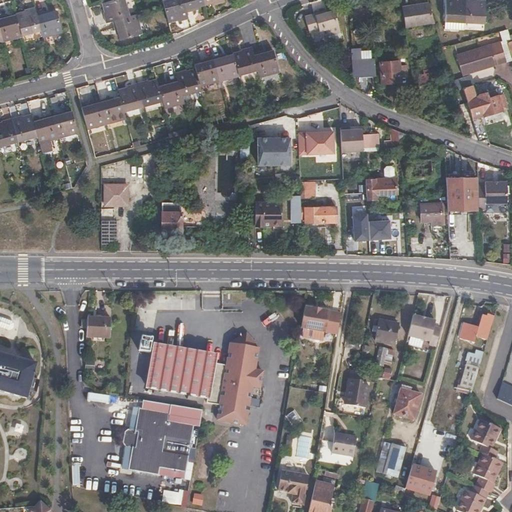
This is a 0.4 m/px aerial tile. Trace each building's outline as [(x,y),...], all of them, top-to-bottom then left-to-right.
[(103,14),(106,25),(113,23),(127,19),(122,0),(118,0),(103,4),(106,13),(103,14)] [(176,18),(187,14),(185,8),(182,0),(162,0),(167,17),(175,14),(176,18)] [(464,22),(464,0),(453,0),(453,1),(444,1),(443,21),(464,22)] [(474,0),(472,0),(464,0),(464,22),(484,23),(485,3),(474,3),(474,0)] [(435,22),(428,1),(401,5),(405,27),(435,22)] [(17,17),(22,36),(41,30),(37,14),(35,9),(26,12),(26,14),(17,17)] [(41,30),(43,36),(62,31),(57,11),(47,14),(46,12),(37,14),(41,30)] [(333,11),(323,13),(322,11),(303,17),(308,34),(317,31),(319,36),(339,29),(333,11)] [(0,18),(0,30),(3,41),(22,36),(17,17),(7,20),(6,16),(0,18)] [(118,32),(120,42),(139,37),(135,17),(127,19),(113,23),(115,32),(118,32)] [(464,22),(443,21),(443,29),(463,31),(464,22)] [(341,36),(339,29),(319,36),(321,43),(341,36)] [(506,61),(500,41),(457,55),(462,75),(506,61)] [(357,61),(372,60),(372,51),(362,51),(361,48),(351,49),(353,78),(358,77),(357,61)] [(256,57),(254,50),(244,53),(245,55),(234,58),(239,78),(260,73),(256,57)] [(260,73),(262,79),(281,74),(275,54),(266,57),(265,54),(256,57),(260,73)] [(220,83),(239,78),(234,58),(225,61),(224,58),(214,61),(220,83)] [(376,78),(374,60),(372,60),(357,61),(358,77),(358,79),(376,78)] [(195,69),(197,75),(200,89),(220,83),(214,61),(204,64),(205,66),(195,69)] [(381,63),(383,84),(402,82),(401,62),(381,63)] [(424,72),(424,75),(417,77),(422,96),(428,95),(427,88),(433,86),(429,70),(424,72)] [(186,75),(177,77),(179,84),(183,99),(202,94),(200,89),(197,75),(187,77),(186,75)] [(160,92),(158,85),(149,87),(149,84),(139,87),(145,109),(163,104),(160,92)] [(183,99),(179,84),(169,86),(170,89),(160,92),(163,104),(165,111),(185,106),(183,99)] [(476,100),(472,85),(462,88),(478,141),(479,141),(480,141),(488,138),(483,122),(479,123),(478,118),(508,109),(503,95),(500,96),(499,90),(479,96),(476,100)] [(145,109),(139,87),(129,90),(130,92),(119,95),(121,101),(124,115),(145,109)] [(112,100),(102,103),(108,126),(126,121),(124,115),(121,101),(112,103),(112,100)] [(108,126),(102,103),(92,106),(93,108),(82,111),(88,131),(108,126)] [(77,132),(72,112),(63,115),(63,112),(53,115),(59,137),(77,132)] [(59,137),(53,115),(43,117),(43,120),(34,123),(38,136),(40,142),(42,151),(52,149),(50,140),(59,137)] [(34,123),(32,116),(24,118),(23,116),(12,119),(18,141),(38,136),(34,123)] [(361,122),(380,129),(379,123),(361,116),(361,122)] [(4,124),(0,125),(0,146),(18,141),(12,119),(3,121),(4,124)] [(391,143),(399,143),(398,131),(396,130),(379,123),(380,129),(391,134),(391,143)] [(341,151),(363,150),(363,145),(362,135),(362,129),(350,129),(350,126),(340,127),(341,151)] [(399,143),(400,153),(406,153),(405,144),(415,148),(419,139),(398,131),(399,143)] [(334,156),(334,134),(299,136),(300,157),(334,156)] [(373,134),(362,135),(363,145),(373,144),(373,134)] [(289,164),(289,138),(258,138),(257,164),(289,164)] [(241,162),(249,163),(250,139),(241,140),(241,162)] [(434,152),(445,157),(444,149),(443,148),(437,146),(434,152)] [(437,175),(436,159),(408,161),(409,180),(431,179),(431,176),(437,175)] [(383,178),(384,193),(396,192),(395,178),(394,178),(393,168),(391,166),(385,166),(383,169),(384,178),(383,178)] [(137,168),(104,168),(104,183),(136,183),(137,168)] [(478,208),(477,182),(477,176),(446,178),(447,211),(478,209),(478,208)] [(376,194),(384,193),(383,178),(365,180),(366,199),(376,199),(376,194)] [(477,182),(478,208),(486,207),(485,201),(506,200),(505,178),(485,178),(484,182),(477,182)] [(130,186),(111,185),(111,208),(130,208),(130,186)] [(314,190),(300,190),(300,196),(300,198),(314,198),(314,190)] [(292,223),(301,223),(300,208),(300,198),(300,196),(295,196),(295,200),(292,200),(292,223)] [(206,213),(200,208),(183,207),(183,204),(161,203),(160,231),(171,231),(171,233),(182,233),(182,227),(206,228),(206,213)] [(254,203),(254,226),(281,225),(280,203),(254,203)] [(441,204),(421,205),(422,224),(442,223),(441,204)] [(300,208),(301,223),(336,222),(335,207),(300,208)] [(102,213),(102,244),(118,244),(118,213),(102,213)] [(367,219),(367,215),(344,216),(345,237),(390,235),(389,217),(367,219)] [(304,309),(300,330),(303,331),(324,334),(337,336),(340,314),(322,312),(322,310),(312,308),(312,310),(304,309)] [(436,346),(441,328),(434,327),(435,321),(412,315),(407,336),(424,340),(430,342),(429,344),(436,346)] [(492,319),(481,315),(475,336),(485,340),(492,319)] [(112,320),(88,318),(87,337),(96,338),(96,341),(105,342),(105,338),(110,338),(112,320)] [(398,328),(378,324),(374,344),(394,348),(398,328)] [(324,334),(303,331),(302,339),(323,342),(324,334)] [(219,406),(217,421),(244,426),(252,387),(260,388),(263,373),(254,371),(258,349),(253,348),(254,344),(248,335),(244,335),(230,343),(226,366),(214,364),(215,359),(155,348),(147,388),(207,399),(206,403),(219,406)] [(424,340),(407,336),(405,345),(421,349),(424,340)] [(151,344),(140,342),(139,351),(150,353),(151,344)] [(393,358),(394,350),(379,347),(374,366),(384,367),(386,356),(393,358)] [(467,362),(466,364),(479,368),(483,352),(475,350),(474,354),(467,352),(464,361),(467,362)] [(0,353),(0,393),(24,399),(33,362),(0,353)] [(85,371),(95,372),(95,362),(86,361),(85,371)] [(473,388),(479,368),(466,364),(460,385),(468,387),(473,388)] [(132,389),(143,386),(139,374),(129,376),(132,389)] [(345,404),(366,408),(370,386),(361,385),(362,381),(349,379),(346,392),(348,393),(345,404)] [(511,387),(501,383),(496,399),(511,406),(511,387)] [(468,387),(460,385),(458,384),(456,390),(466,393),(468,387)] [(421,396),(400,390),(394,415),(414,420),(421,396)] [(131,449),(127,471),(181,481),(190,426),(196,427),(199,411),(142,401),(141,410),(139,409),(134,432),(124,430),(114,437),(120,447),(131,449)] [(12,431),(21,434),(25,423),(16,420),(12,431)] [(505,434),(487,423),(475,443),(487,450),(483,457),(486,458),(475,477),(482,481),(477,490),(475,489),(471,495),(466,491),(455,511),(478,511),(488,496),(490,497),(496,489),(493,487),(504,468),(497,465),(501,457),(494,454),(505,434)] [(357,438),(335,434),(331,452),(335,453),(350,456),(353,457),(357,438)] [(382,474),(391,445),(383,442),(375,472),(382,474)] [(406,448),(391,443),(391,445),(382,474),(396,479),(401,464),(406,448)] [(350,456),(335,453),(333,461),(348,465),(350,456)] [(70,463),(71,486),(79,486),(79,463),(70,463)] [(410,467),(401,464),(396,482),(405,484),(410,467)] [(437,473),(412,466),(409,479),(434,487),(437,473)] [(310,474),(283,469),(279,489),(289,491),(289,493),(295,494),(294,501),(305,503),(310,474)] [(429,497),(432,486),(409,479),(406,489),(429,497)] [(316,482),(309,511),(330,511),(332,506),(329,506),(334,486),(316,482)] [(184,493),(163,489),(161,502),(182,505),(184,493)] [(203,495),(193,493),(191,505),(201,506),(203,495)] [(363,511),(370,511),(373,503),(366,501),(363,511)]
